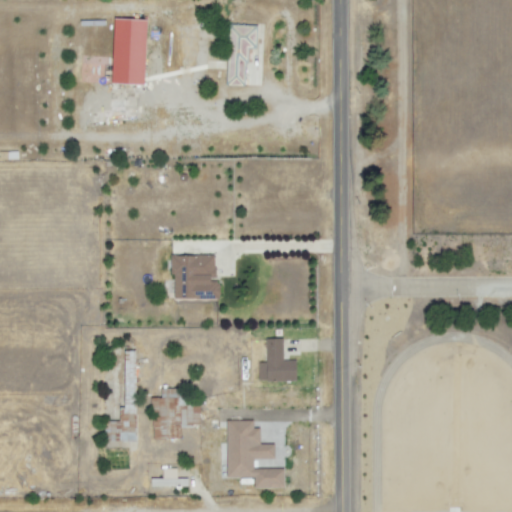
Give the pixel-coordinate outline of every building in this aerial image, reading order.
[(143,85),(145,20),(112,19),(110,84),(143,85)] [(233,22),(262,24),(260,48),(252,47),(252,63),(249,63),(248,85),(222,84),(223,68),(230,69),(233,22)] [(213,255),(171,255),(171,299),(218,299),(218,280),(213,280),(213,255)] [(269,338),(286,339),(287,361),(300,360),(301,382),(270,380),(269,338)] [(134,442),(134,351),(123,352),(123,408),(118,408),(118,422),(103,422),(103,448),(124,448),(124,442),(134,442)] [(157,440),(153,397),(166,396),(166,387),(188,388),(187,396),(204,396),(205,427),(185,426),(185,440),(157,440)] [(225,421),(225,478),(252,478),(252,488),(283,488),(283,469),(252,469),(252,459),(273,459),(273,444),(258,444),(258,428),(252,428),(252,421),(225,421)] [(152,492),(152,481),(170,481),(170,456),(188,455),(188,486),(169,486),(169,493),(152,492)]
